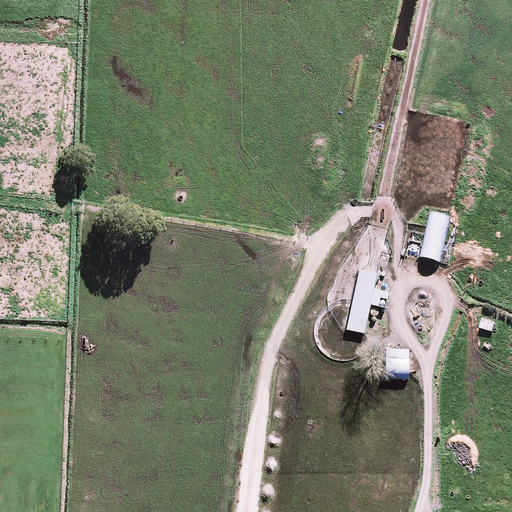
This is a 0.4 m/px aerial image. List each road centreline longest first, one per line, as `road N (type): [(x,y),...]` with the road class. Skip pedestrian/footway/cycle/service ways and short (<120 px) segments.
road 1 (track): [(371,222),(313,237),(240,375),(236,511)]
road 2 (track): [(400,511),(418,432),(412,264),(371,222)]
road 3 (track): [(414,0),(371,222)]
